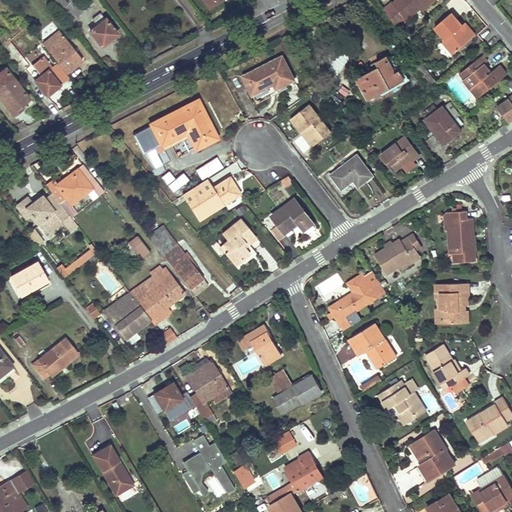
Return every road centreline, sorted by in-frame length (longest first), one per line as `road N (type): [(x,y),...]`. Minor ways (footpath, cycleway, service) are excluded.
road 1 (residential): [(0,444),(287,280)]
road 2 (primary): [(0,160),(282,13)]
road 3 (residential): [(396,511),(287,280)]
road 4 (residential): [(466,166),(494,215),(511,317)]
road 5 (residential): [(351,238),(466,166)]
road 6 (residential): [(351,238),(294,165),(258,146)]
